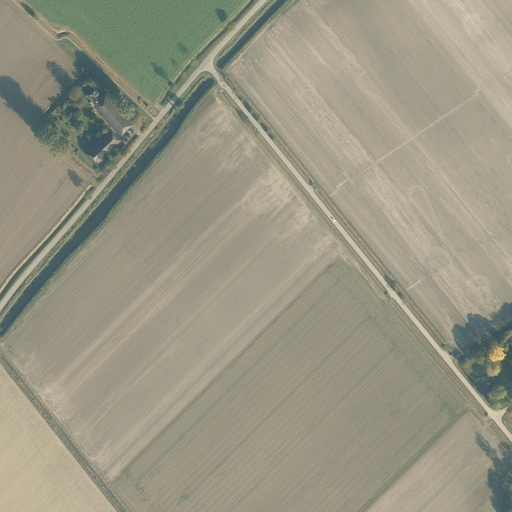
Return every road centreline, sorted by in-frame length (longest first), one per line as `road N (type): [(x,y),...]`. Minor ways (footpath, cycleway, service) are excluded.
road 1 (tertiary): [(511,439),(205,63)]
road 2 (tertiary): [(0,307),(205,63)]
